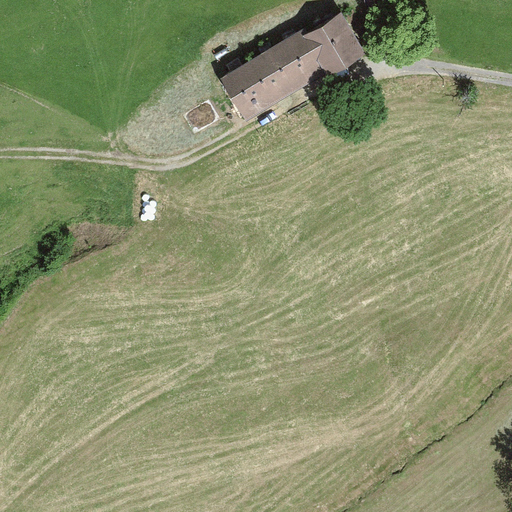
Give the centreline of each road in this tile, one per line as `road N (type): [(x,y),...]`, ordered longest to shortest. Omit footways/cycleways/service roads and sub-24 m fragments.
road 1 (track): [(0,158),(190,158),(379,68)]
road 2 (track): [(511,80),(379,68)]
